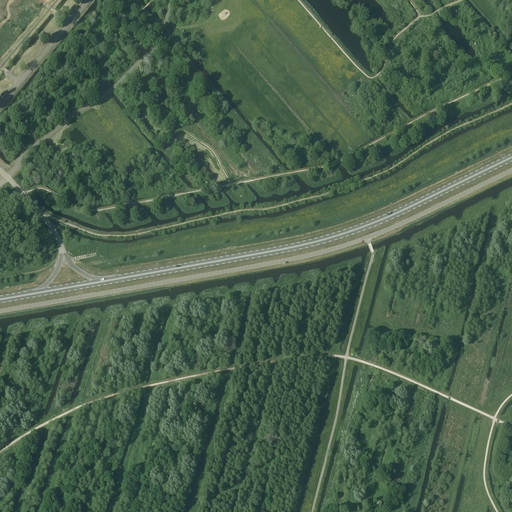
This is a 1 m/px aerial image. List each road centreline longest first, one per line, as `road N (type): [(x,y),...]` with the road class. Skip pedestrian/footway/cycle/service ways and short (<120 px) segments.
road 1 (primary): [(0,299),(333,236),(511,157)]
road 2 (unclassified): [(511,169),(329,249),(0,310)]
